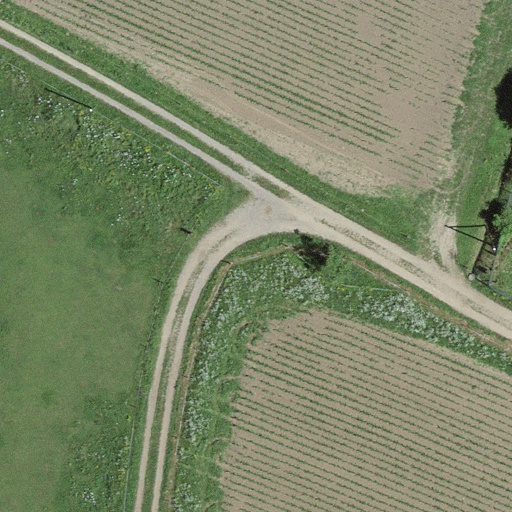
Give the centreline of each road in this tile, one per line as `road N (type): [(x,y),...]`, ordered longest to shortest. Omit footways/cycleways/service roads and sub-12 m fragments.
road 1 (track): [(511,330),(0,50)]
road 2 (track): [(284,209),(221,242),(178,286),(148,511)]
